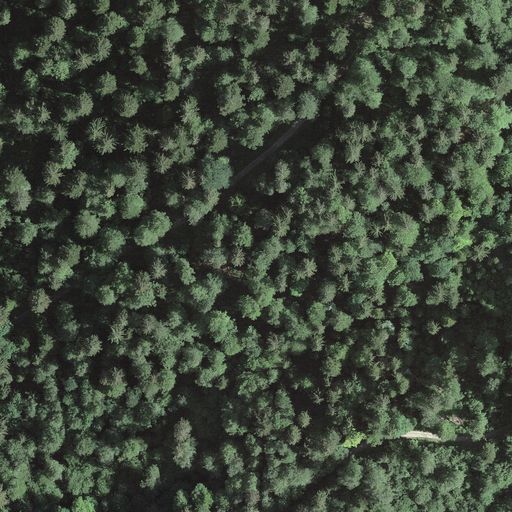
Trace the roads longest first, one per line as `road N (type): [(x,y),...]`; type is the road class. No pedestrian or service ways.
road 1 (track): [(0,330),(222,193),(296,127),(384,20),(411,0)]
road 2 (track): [(273,511),(379,440),(468,440),(511,426)]
